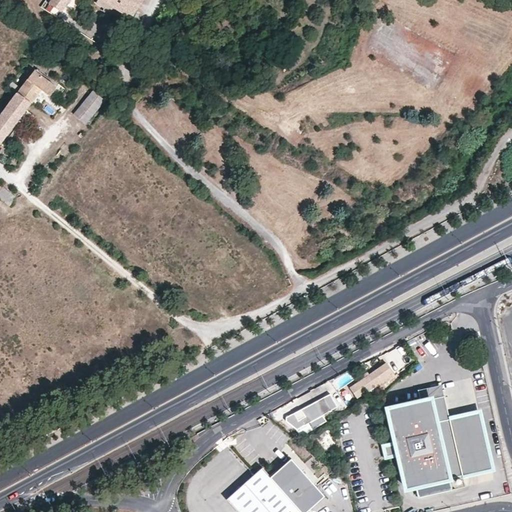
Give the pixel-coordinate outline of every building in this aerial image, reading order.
[(68,0),(51,0),(49,4),(61,11),(68,0)] [(121,11),(104,0),(97,0),(95,3),(103,8),(101,10),(109,15),(111,13),(117,17),(121,11)] [(104,0),(121,11),(132,18),(143,0),(104,0)] [(18,94),(29,102),(35,94),(31,91),(36,85),(39,88),(50,96),(56,87),(35,71),(18,94)] [(13,83),(10,87),(16,92),(19,88),(13,83)] [(106,101),(94,91),(75,113),(87,124),(106,101)] [(29,102),(18,94),(0,116),(0,146),(33,104),(29,102)] [(0,186),(0,198),(10,206),(16,198),(4,188),(2,188),(0,186)] [(395,378),(387,366),(351,390),(358,400),(374,389),(377,392),(395,378)] [(339,388),(353,379),(349,372),(335,381),(339,388)] [(444,398),(442,386),(418,392),(421,403),(444,398)] [(286,417),(294,431),(338,406),(330,392),(286,417)] [(491,471),(479,415),(449,421),(444,398),(421,403),(388,410),(406,490),(415,488),(418,500),(452,492),(449,480),(491,471)] [(304,436),(297,429),(293,433),(300,440),(304,436)] [(286,458),(266,475),(296,511),(317,494),(286,458)] [(266,475),(257,467),(222,497),(235,511),(296,511),(266,475)]
